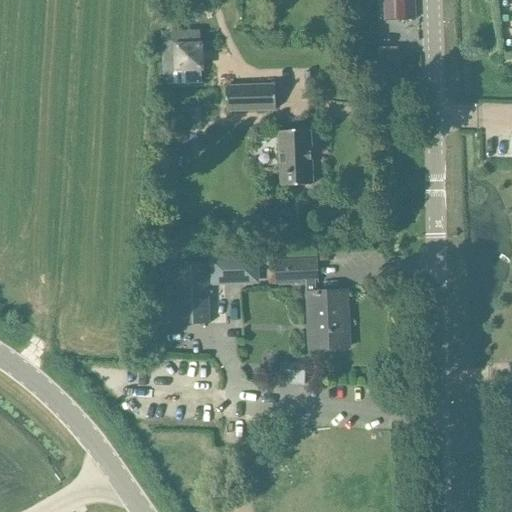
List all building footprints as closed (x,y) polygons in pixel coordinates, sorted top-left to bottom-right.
[(383,0),(384,21),(396,20),(416,20),(415,0),(383,0)] [(205,72),(204,43),(175,44),(176,73),(205,72)] [(401,78),(400,48),(379,49),(380,79),(401,78)] [(227,113),(276,111),(275,85),(226,87),(227,113)] [(283,186),(311,184),(309,131),(281,132),(283,186)] [(309,284),(312,349),(349,347),(347,292),(315,293),(315,283),(319,283),(318,260),(275,261),(276,284),(309,284)] [(238,261),(210,262),(211,285),(239,284),(238,261)] [(210,324),(208,264),(175,265),(177,325),(210,324)]
